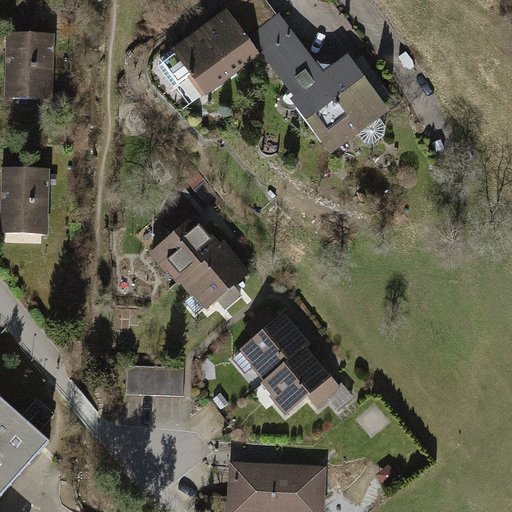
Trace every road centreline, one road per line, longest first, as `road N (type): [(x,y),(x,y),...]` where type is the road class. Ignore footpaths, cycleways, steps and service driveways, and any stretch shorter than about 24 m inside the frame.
road 1 (residential): [(0,307),(142,482)]
road 2 (residential): [(350,0),(404,70),(445,149)]
